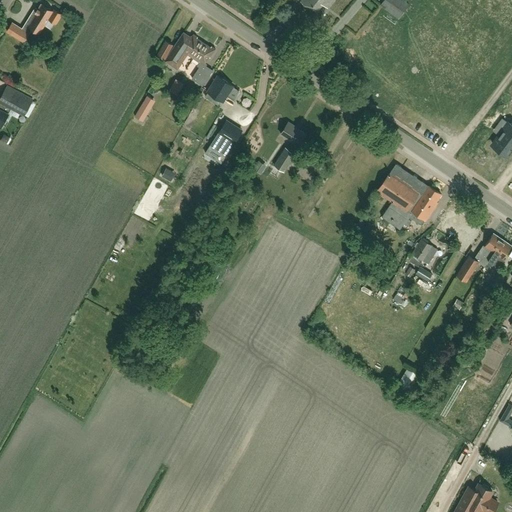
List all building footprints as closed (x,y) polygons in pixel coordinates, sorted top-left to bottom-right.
[(301,0),(300,2),(308,7),(316,13),(322,4),(327,8),(333,0),(301,0)] [(399,19),(409,4),(402,0),(383,0),(380,5),(399,19)] [(511,0),(487,0),(490,2),(483,12),(495,21),(501,12),(511,20),(511,0)] [(55,23),(61,14),(54,10),(53,11),(41,4),(38,10),(35,8),(22,29),(12,23),(6,32),(23,42),(32,29),(39,34),(48,19),(55,23)] [(194,59),(204,43),(197,38),(197,37),(193,34),(188,42),(189,43),(185,49),(177,44),(166,60),(176,67),(186,53),(194,59)] [(164,58),(172,45),(165,41),(158,54),(164,58)] [(210,57),(215,49),(211,46),(211,47),(204,43),(194,59),(200,63),(198,66),(200,67),(192,79),(202,85),(212,70),(204,65),(209,56),(210,57)] [(232,87),(233,86),(217,76),(207,92),(223,102),(227,96),(232,99),(237,90),(232,87)] [(32,101),(15,92),(10,101),(4,98),(0,105),(0,127),(0,128),(11,108),(24,115),(32,101)] [(141,120),(153,99),(147,96),(135,116),(141,120)] [(511,122),(510,121),(494,143),(508,153),(511,148),(511,122)] [(298,145),(305,134),(294,127),(294,126),(288,122),(280,134),(298,145)] [(218,133),(232,142),(238,132),(225,123),(218,133)] [(6,144),(10,137),(4,134),(0,140),(6,144)] [(284,172),(295,154),(285,147),(273,165),(284,172)] [(400,229),(403,223),(405,223),(408,225),(410,221),(408,219),(410,217),(421,224),(424,220),(425,221),(439,201),(437,199),(440,194),(428,185),(427,187),(424,185),(425,184),(422,182),(424,184),(418,193),(396,177),(402,168),(396,163),(389,173),(377,191),(392,201),(381,217),(400,229)] [(478,262),(485,267),(488,261),(502,239),(493,233),(484,246),(485,246),(483,249),(481,248),(474,259),(469,256),(456,275),(466,281),(478,262)] [(416,247),(412,253),(413,254),(409,261),(417,266),(421,260),(423,260),(432,246),(421,239),(418,244),(417,243),(415,246),(416,247)] [(503,259),(511,246),(502,239),(488,261),(485,267),(489,269),(490,267),(496,271),(502,262),(500,261),(502,258),(503,259)] [(388,272),(395,260),(385,254),(378,267),(388,272)] [(432,274),(420,266),(415,274),(428,281),(432,274)] [(410,278),(415,270),(410,267),(405,274),(410,278)] [(491,284),(498,289),(506,275),(500,271),(491,284)] [(507,311),(511,301),(511,291),(502,286),(492,303),(507,311)] [(457,300),(453,306),(460,310),(463,303),(457,300)] [(413,368),(406,373),(412,381),(419,376),(413,368)] [(511,420),(508,419),(502,415),(499,421),(511,428),(511,420)] [(482,486),(478,484),(475,491),(469,487),(454,511),(470,511),(473,509),(477,511),(480,511),(482,510),(485,511),(492,511),(498,503),(489,497),(492,491),(489,489),(489,487),(484,484),(482,486)]
